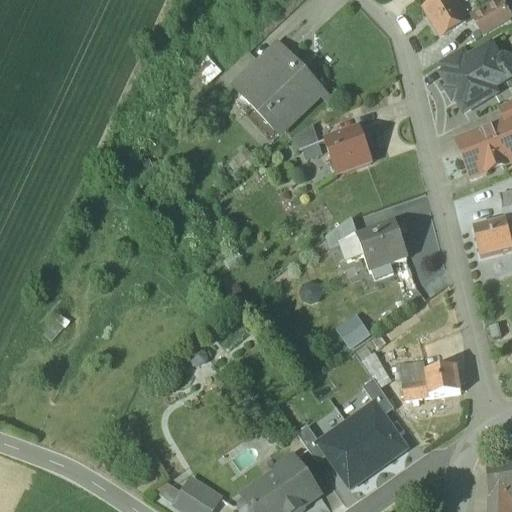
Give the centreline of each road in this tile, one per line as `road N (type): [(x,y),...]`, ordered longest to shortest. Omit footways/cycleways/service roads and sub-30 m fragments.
road 1 (residential): [(493,426),(398,43),(357,0)]
road 2 (unclassified): [(133,511),(78,479),(0,449)]
